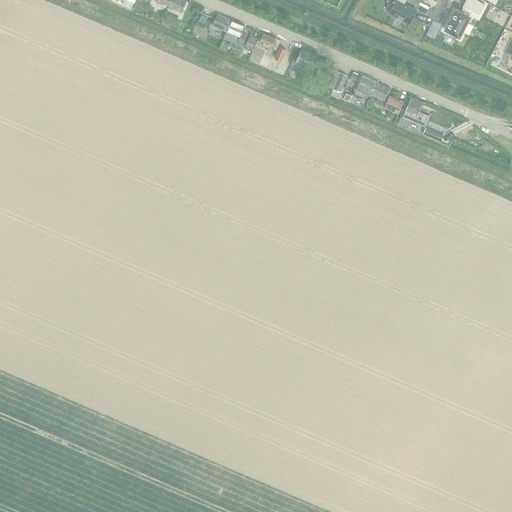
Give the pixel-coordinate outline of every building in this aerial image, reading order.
[(184,0),(171,0),(169,6),(182,12),(187,1),(184,0)] [(395,0),(396,0),(389,14),(409,24),(416,10),(405,4),(406,0),(395,0)] [(456,9),(445,30),(459,38),(470,17),(469,16),(472,11),(479,15),(484,5),(474,0),(466,0),(463,6),(464,7),(461,12),(456,9)] [(227,32),(232,20),(217,14),(212,25),(227,32)] [(236,15),(234,18),(244,23),(246,20),(236,15)] [(232,20),(227,32),(224,39),(242,46),(247,35),(242,33),(245,26),(232,20)] [(280,41),(263,34),(259,43),(276,50),(280,41)] [(246,47),(251,49),(255,41),(249,38),(246,47)] [(281,61),(286,50),(280,47),(275,59),(281,61)] [(301,73),(305,65),(313,69),(318,58),(302,50),(297,62),(293,60),(290,68),(301,73)] [(348,76),(333,70),(326,86),(333,89),(331,95),(338,99),(348,76)] [(356,81),(359,74),(353,72),(350,78),(356,81)] [(371,93),(376,82),(362,76),(357,87),(358,88),(356,90),(361,92),(363,90),(371,93)] [(376,82),(371,93),(379,96),(376,103),(384,107),(399,113),(403,102),(387,95),(390,88),(376,82)] [(345,94),(343,100),(349,102),(351,96),(345,94)] [(419,112),(422,104),(410,99),(403,117),(424,126),(428,116),(419,112)] [(443,135),(425,128),(423,134),(440,141),(443,135)] [(487,151),(492,144),(473,130),(468,136),(487,151)]
